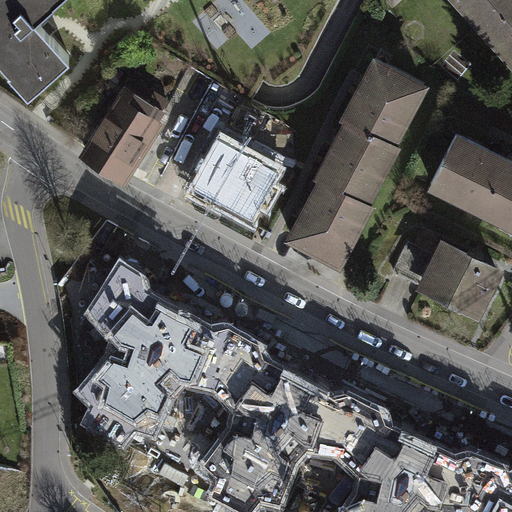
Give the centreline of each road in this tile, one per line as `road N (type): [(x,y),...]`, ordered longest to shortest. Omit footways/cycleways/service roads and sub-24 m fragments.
road 1 (tertiary): [(40,148),(244,264),(486,379)]
road 2 (residential): [(46,494),(48,371),(18,214),(25,173),(40,148)]
